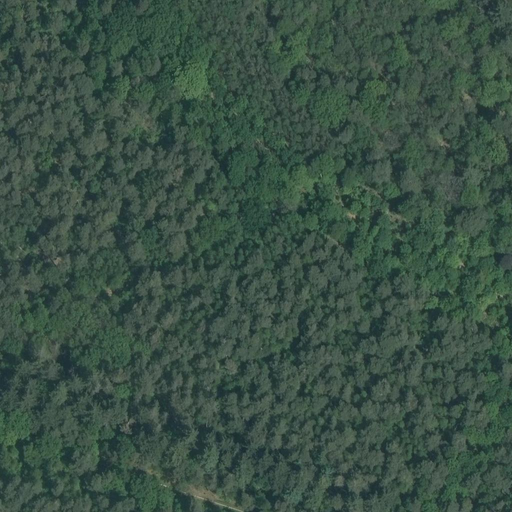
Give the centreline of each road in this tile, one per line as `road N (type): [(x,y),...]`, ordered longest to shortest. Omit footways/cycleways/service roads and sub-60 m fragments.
road 1 (track): [(0,351),(253,220),(286,213),(511,350)]
road 2 (track): [(0,427),(258,511)]
road 3 (track): [(440,511),(511,394)]
